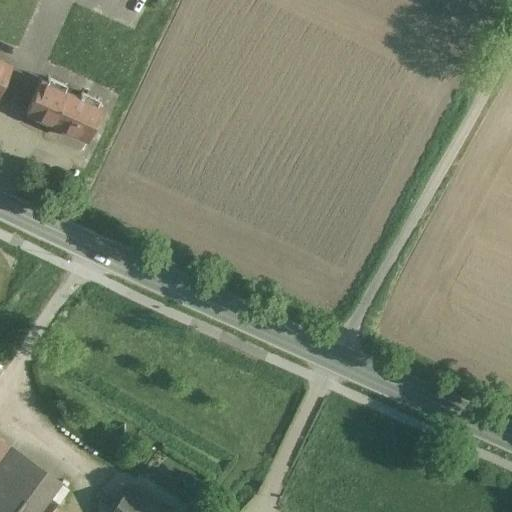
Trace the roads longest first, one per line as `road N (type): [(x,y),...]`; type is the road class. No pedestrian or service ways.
road 1 (secondary): [(0,210),(511,443)]
road 2 (track): [(511,42),(321,382)]
road 3 (track): [(321,382),(265,511)]
